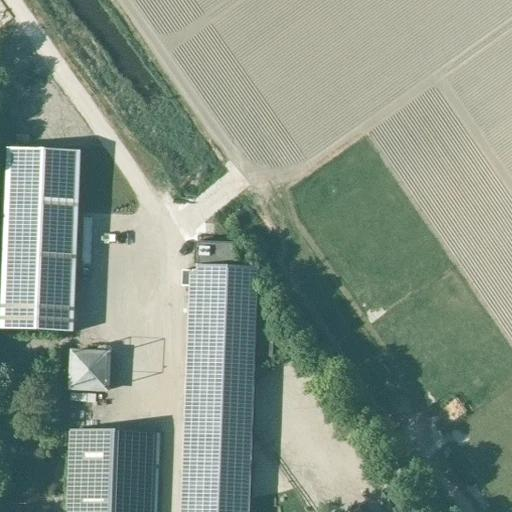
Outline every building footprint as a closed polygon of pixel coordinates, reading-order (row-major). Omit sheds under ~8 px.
[(8,151),(0,331),(73,334),(80,154),(8,151)] [(231,246),(196,245),(196,263),(231,264),(231,246)] [(199,266),(199,271),(193,271),(183,511),(250,511),(260,269),(199,266)] [(72,349),(69,392),(110,396),(112,353),(72,349)] [(159,511),(162,436),(72,430),(67,511),(159,511)]
